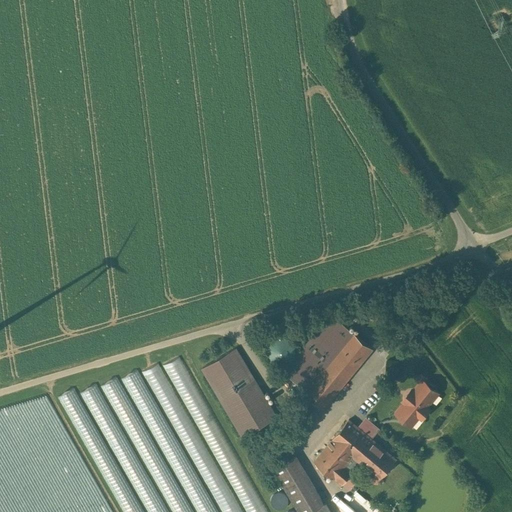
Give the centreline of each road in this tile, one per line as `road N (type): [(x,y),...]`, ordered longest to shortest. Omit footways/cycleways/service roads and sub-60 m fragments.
road 1 (unclassified): [(0,391),(477,244)]
road 2 (unclassified): [(477,244),(363,70),(340,0)]
